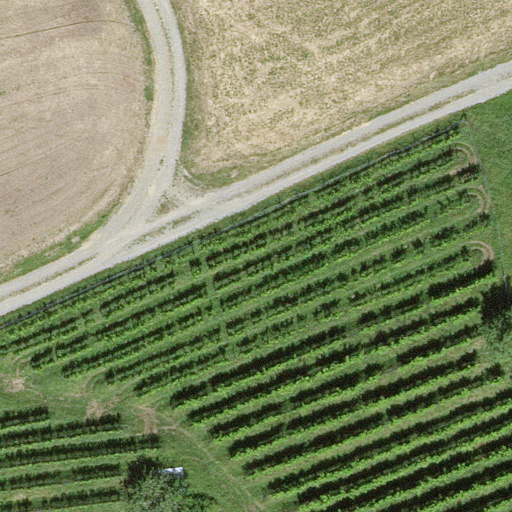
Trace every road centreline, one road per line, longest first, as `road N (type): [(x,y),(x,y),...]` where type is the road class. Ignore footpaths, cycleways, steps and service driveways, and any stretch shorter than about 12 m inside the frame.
road 1 (track): [(511,74),(152,229)]
road 2 (track): [(0,383),(110,415),(240,511)]
road 3 (track): [(152,229),(163,118),(157,32),(139,0)]
road 4 (track): [(152,229),(0,297)]
